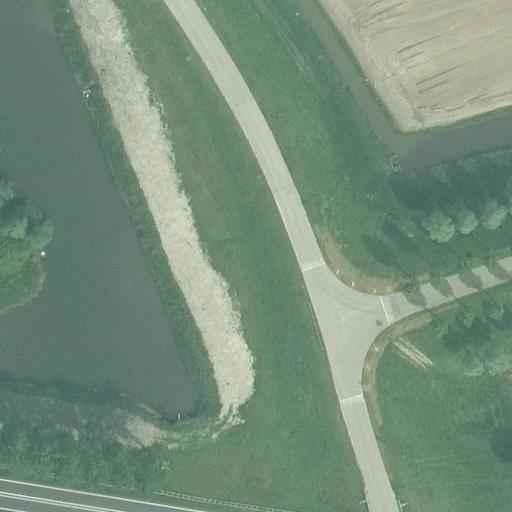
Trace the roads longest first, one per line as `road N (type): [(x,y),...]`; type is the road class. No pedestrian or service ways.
road 1 (unclassified): [(333,328),(234,86),(174,0)]
road 2 (unclassified): [(386,511),(333,328)]
road 3 (unclassified): [(333,328),(511,271)]
